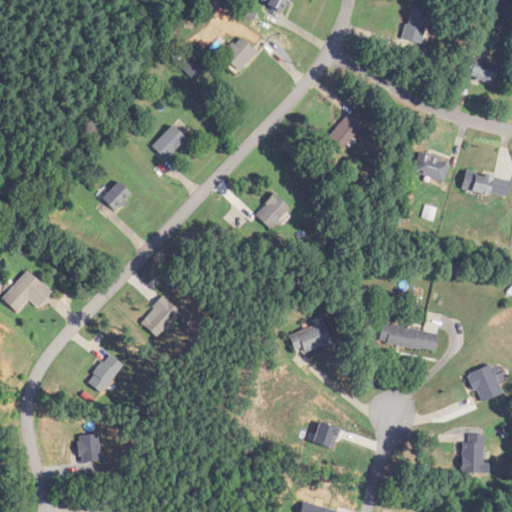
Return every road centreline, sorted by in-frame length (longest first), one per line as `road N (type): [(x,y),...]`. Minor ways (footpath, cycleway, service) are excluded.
road 1 (residential): [(49,511),(28,419),(40,371),(296,95),(332,46),(348,0)]
road 2 (residential): [(511,127),(408,95),(332,46)]
